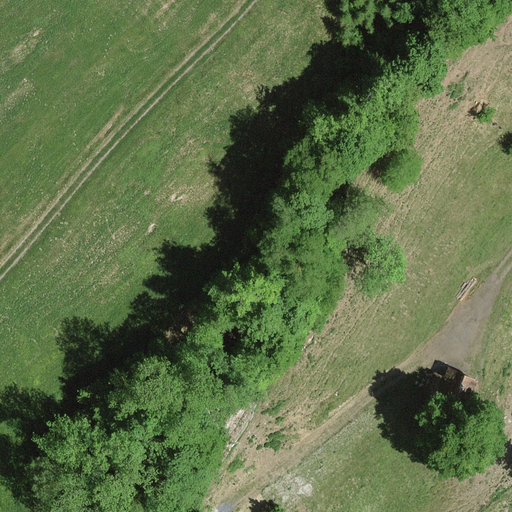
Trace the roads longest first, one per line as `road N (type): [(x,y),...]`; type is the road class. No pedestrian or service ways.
road 1 (track): [(0,272),(139,110),(251,0)]
road 2 (track): [(511,263),(423,364)]
